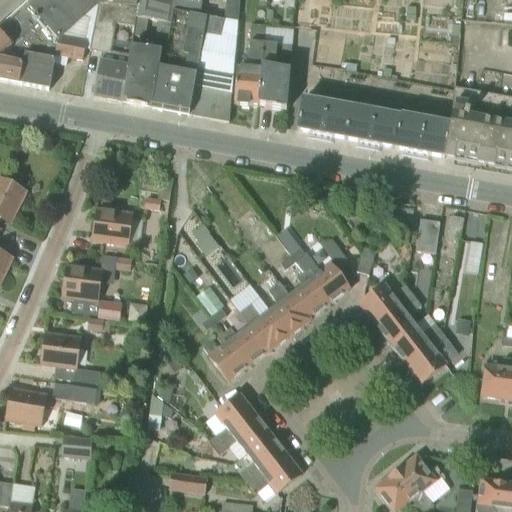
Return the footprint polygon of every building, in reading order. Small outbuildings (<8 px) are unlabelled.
[(61,39),(63,40),(87,42),(85,51),(90,52),(99,8),(99,5),(113,7),(106,0),(32,0),(27,5),(42,22),(34,29),(45,42),(58,45),(59,42),(61,39)] [(106,0),(113,7),(119,8),(119,7),(138,9),(139,9),(140,0),(106,0)] [(140,0),(139,9),(138,9),(135,28),(134,37),(146,39),(149,21),(158,22),(155,42),(167,43),(170,44),(174,14),(200,18),(202,0),(140,0)] [(240,2),(240,0),(222,0),(223,2),(228,2),(225,22),(239,23),(240,2)] [(56,55),(58,45),(45,42),(34,29),(42,22),(27,5),(0,29),(0,83),(19,87),(26,55),(31,56),(32,52),(34,52),(35,49),(51,53),(56,55)] [(119,7),(119,8),(113,7),(99,5),(99,8),(90,52),(102,54),(94,101),(121,106),(130,58),(112,55),(117,25),(135,28),(138,9),(119,7)] [(200,18),(174,14),(170,44),(167,43),(163,70),(160,69),(152,111),(189,118),(207,19),(200,18)] [(239,23),(225,22),(207,19),(189,118),(229,126),(233,106),(239,23)] [(260,109),(266,46),(265,45),(267,27),(252,26),(248,69),(237,69),(234,106),(259,108),(260,109)] [(87,42),(63,40),(61,39),(59,42),(58,45),(56,55),(51,53),(35,49),(34,52),(32,52),(31,56),(26,55),(19,87),(49,93),(56,57),(83,62),(85,51),(87,42)] [(137,109),(149,44),(140,43),(139,50),(132,49),(130,58),(121,106),(137,109)] [(152,111),(160,69),(162,54),(156,53),(157,46),(149,44),(137,109),(152,111)] [(266,46),(260,109),(286,113),(290,72),(292,48),(266,46)] [(357,76),(357,69),(348,68),(347,76),(357,76)] [(446,157),(454,159),(511,169),(511,100),(455,90),(450,116),(453,117),(452,126),(446,157)] [(301,112),(297,132),(309,134),(335,139),(346,141),(352,109),(340,107),(341,104),(315,98),(314,102),(303,100),(301,112)] [(352,109),(346,141),(357,143),(382,148),(396,151),(401,119),(389,116),(390,113),(364,107),(363,111),(352,109)] [(446,157),(452,126),(402,117),(401,119),(396,151),(445,160),(445,157),(446,157)] [(145,192),(158,193),(157,199),(157,201),(170,202),(173,181),(160,179),(160,181),(148,179),(145,192)] [(26,194),(0,180),(0,220),(10,226),(26,194)] [(159,213),(161,202),(146,200),(145,211),(159,213)] [(129,247),(132,221),(133,217),(97,212),(93,243),(128,248),(129,247)] [(452,217),(448,240),(460,242),(464,220),(452,217)] [(416,254),(436,257),(440,225),(421,222),(416,254)] [(286,232),(277,238),(285,249),(287,251),(296,245),(286,232)] [(209,235),(198,243),(196,245),(207,259),(220,249),(209,235)] [(322,248),(337,267),(347,260),(334,244),(332,241),(322,248)] [(471,243),(465,274),(478,276),(483,246),(471,243)] [(305,258),(300,251),(292,257),(297,264),(305,274),(330,307),(349,292),(329,266),(320,273),(308,256),(305,258)] [(364,251),(358,274),(369,277),(376,254),(364,251)] [(0,286),(13,260),(0,254),(0,286)] [(286,273),(297,264),(292,257),(290,258),(290,259),(281,266),(286,272),(286,273)] [(118,260),(117,272),(131,273),(132,261),(118,260)] [(103,274),(86,271),(66,269),(62,300),(74,301),(72,315),(99,319),(101,304),(99,304),(103,274)] [(330,307),(305,274),(297,280),(303,288),(290,297),(310,322),(330,307)] [(311,323),(310,322),(290,297),(280,284),(272,290),(269,293),(278,306),(269,313),(290,339),(311,323)] [(375,327),(413,297),(406,287),(394,296),(386,286),(360,307),(375,327)] [(209,289),(196,299),(211,318),(224,308),(209,289)] [(390,347),(416,327),(409,318),(422,308),(413,297),(375,327),(390,347)] [(290,339),(269,313),(261,319),(252,306),(240,314),(250,328),(249,329),(268,354),(269,355),(290,339)] [(200,327),(202,326),(210,320),(202,310),(193,318),(200,327)] [(216,326),(227,318),(221,311),(210,319),(216,326)] [(422,322),(417,315),(411,320),(416,327),(422,322)] [(207,333),(216,326),(210,319),(210,320),(202,326),(207,333)] [(90,320),(88,333),(103,335),(103,334),(109,335),(111,324),(104,323),(104,322),(90,320)] [(459,321),(457,335),(469,337),(471,323),(459,321)] [(406,367),(444,337),(435,326),(423,335),(416,327),(390,347),(406,367)] [(268,354),(249,329),(237,338),(231,330),(223,336),(248,369),(268,354)] [(82,341),(65,339),(45,336),(41,367),(56,369),(54,381),(74,384),(76,372),(78,372),(82,341)] [(228,384),(248,369),(223,336),(217,340),(223,348),(209,359),(228,384)] [(444,337),(406,367),(421,386),(447,366),(440,356),(452,347),(444,337)] [(511,348),(511,339),(503,339),(502,348),(511,348)] [(173,359),(164,366),(160,370),(168,380),(181,370),(173,359)] [(506,402),(511,361),(505,360),(503,369),(485,366),(481,399),(506,402)] [(162,380),(158,399),(170,408),(174,388),(162,380)] [(76,388),(55,385),(53,400),(74,403),(76,388)] [(97,391),(76,388),(74,403),(94,406),(97,391)] [(48,399),(31,396),(11,392),(6,422),(22,426),(35,428),(42,429),(48,399)] [(164,404),(152,396),(148,432),(161,434),(162,417),(164,405),(164,404)] [(217,438),(209,444),(214,450),(256,418),(240,398),(225,410),(216,417),(227,430),(217,438)] [(171,420),(173,412),(164,405),(163,414),(162,417),(171,420)] [(247,457),(271,438),(256,418),(214,450),(219,457),(237,444),(247,457)] [(62,460),(91,462),(93,441),(63,438),(62,460)] [(249,487),(287,457),(271,438),(247,457),(253,465),(240,475),(249,487)] [(287,457),(249,487),(256,496),(270,486),(278,496),(279,495),(286,490),(302,477),(287,457)] [(395,475),(423,511),(429,511),(434,508),(423,494),(436,485),(416,459),(395,475)] [(170,493),(205,498),(208,480),(172,475),(170,493)] [(410,511),(423,511),(395,475),(374,492),(390,511),(399,511),(406,507),(410,511)] [(510,511),(511,511),(511,486),(482,483),(478,511),(480,511),(479,511),(510,511)] [(10,506),(13,486),(0,484),(0,508),(11,510),(10,511),(21,511),(22,508),(10,506)] [(456,511),(470,511),(473,493),(459,491),(456,511)]
